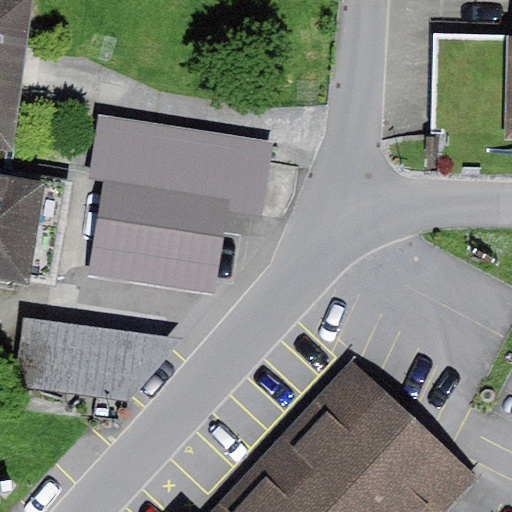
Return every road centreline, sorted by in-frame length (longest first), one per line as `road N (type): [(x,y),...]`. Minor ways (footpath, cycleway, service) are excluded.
road 1 (residential): [(352,209),(81,511)]
road 2 (residential): [(363,0),(352,209)]
road 3 (residential): [(352,209),(511,207)]
